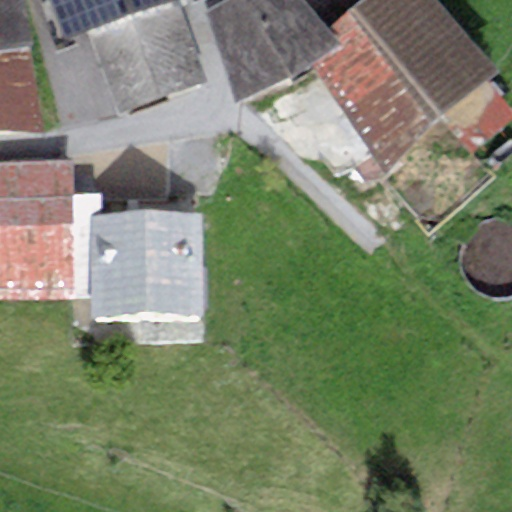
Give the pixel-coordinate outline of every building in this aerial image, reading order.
[(23,0),(0,0),(0,48),(26,45),(31,44),(23,0)] [(48,0),(64,40),(88,32),(175,0),(48,0)] [(176,0),(175,0),(88,32),(114,112),(207,83),(176,0)] [(300,0),(224,0),(202,13),(235,102),(311,65),(342,48),(327,30),(300,0)] [(496,71),(434,0),(363,0),(327,30),(342,48),(311,65),(385,173),(496,71)] [(26,45),(0,48),(0,132),(44,133),(26,45)] [(69,161),(0,162),(0,302),(72,300),(72,298),(70,195),(69,161)] [(204,214),(101,216),(100,194),(70,195),(72,298),(92,298),(92,321),(206,319),(204,214)]
